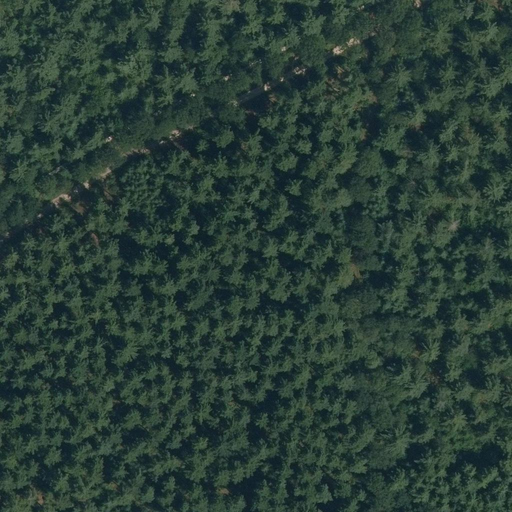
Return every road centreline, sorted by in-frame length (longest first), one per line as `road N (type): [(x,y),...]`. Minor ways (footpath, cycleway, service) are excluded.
road 1 (track): [(384,511),(361,381),(351,211),(370,94),(406,4)]
road 2 (track): [(405,0),(120,155),(0,231)]
